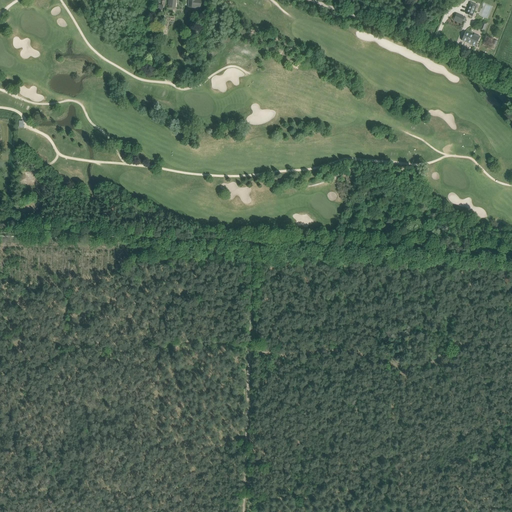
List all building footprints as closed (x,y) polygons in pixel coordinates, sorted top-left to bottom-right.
[(170,0),(169,0),(168,6),(172,6),(171,8),(175,8),(175,0),(189,0),(188,8),(200,10),(201,1),(196,0),(195,0),(170,0)] [(465,13),(472,16),(477,5),(470,2),(465,13)] [(453,21),(462,24),(464,17),(456,14),(453,21)] [(465,32),(462,40),(475,46),(479,38),(465,32)] [(383,193),(383,188),(375,188),(375,192),(368,192),(368,196),(384,196),(384,193),(383,193)]
